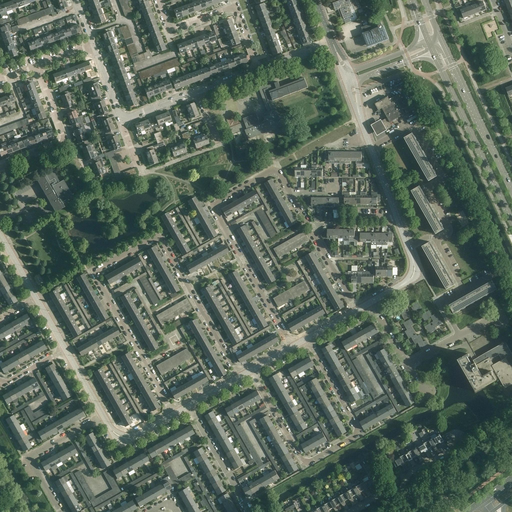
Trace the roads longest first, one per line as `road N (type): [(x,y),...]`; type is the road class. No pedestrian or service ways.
road 1 (residential): [(239,377),(160,238),(96,268),(174,414)]
road 2 (residential): [(356,310),(280,175),(268,171),(214,203),(214,211),(291,347)]
road 3 (residential): [(251,370),(301,460),(354,436),(357,428),(307,338)]
road 4 (secondary): [(432,50),(511,221)]
road 5 (residential): [(435,241),(449,227),(429,193),(444,179),(416,131),(371,148)]
road 6 (secondary): [(511,190),(442,41)]
road 7 (residential): [(102,415),(28,457),(59,511)]
road 8 (residential): [(350,511),(394,495),(456,439)]
road 9 (residential): [(248,511),(189,406)]
